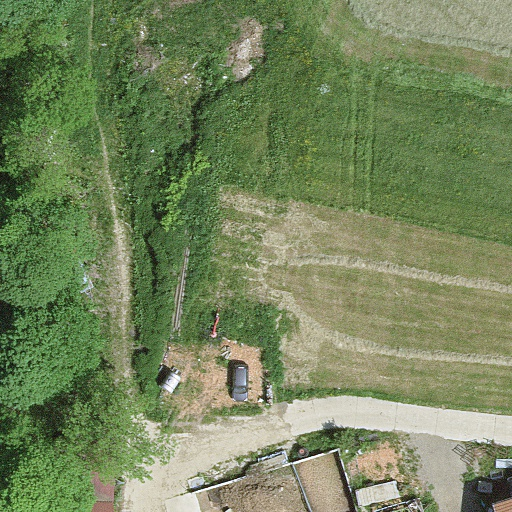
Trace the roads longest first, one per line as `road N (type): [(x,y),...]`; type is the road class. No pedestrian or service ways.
road 1 (track): [(149,511),(116,0)]
road 2 (track): [(146,468),(234,420),(355,405),(511,421)]
